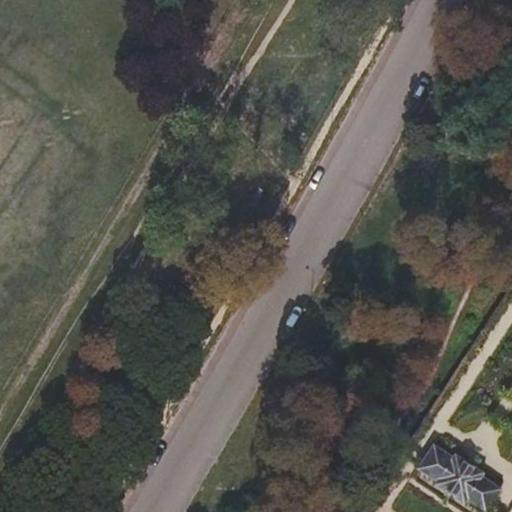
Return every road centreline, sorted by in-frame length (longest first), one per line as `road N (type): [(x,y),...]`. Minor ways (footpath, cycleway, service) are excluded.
road 1 (tertiary): [(440,0),(152,511)]
road 2 (unknown): [(276,0),(0,498)]
